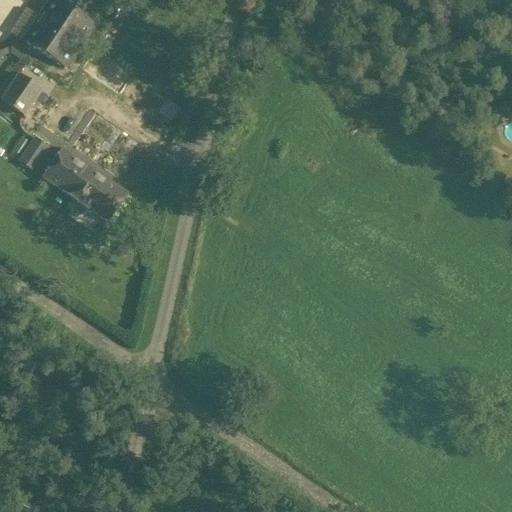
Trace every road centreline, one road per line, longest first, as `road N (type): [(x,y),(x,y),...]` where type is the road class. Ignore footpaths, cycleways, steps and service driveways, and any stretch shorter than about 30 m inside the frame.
road 1 (unclassified): [(150,376),(235,0)]
road 2 (unclassified): [(344,511),(150,376)]
road 3 (unclassified): [(150,376),(0,279)]
road 4 (track): [(198,164),(75,97)]
road 5 (unclassified): [(119,511),(150,376)]
